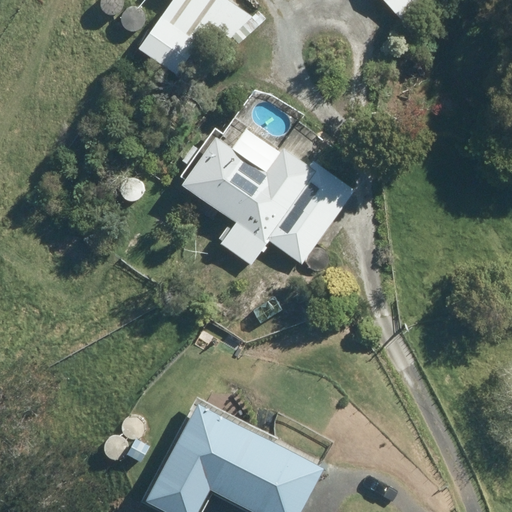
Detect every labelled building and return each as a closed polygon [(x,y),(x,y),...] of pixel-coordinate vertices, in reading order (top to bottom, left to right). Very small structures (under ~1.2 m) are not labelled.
[(171,0),(137,51),(174,77),(209,25),(232,41),(249,16),(225,0),(171,0)] [(383,0),(403,21),(406,18),(411,24),(428,8),(424,2),(426,0),(383,0)] [(399,27),(389,40),(394,44),(405,32),(399,27)] [(181,185),(192,193),(186,201),(213,221),(218,213),(235,224),(220,245),(250,267),(267,242),(300,266),(354,193),(311,162),(307,168),(282,149),(278,155),(245,131),(231,150),(215,139),(181,185)] [(239,267),(218,277),(223,287),(244,277),(239,267)] [(275,301),(253,314),(261,327),(282,314),(275,301)] [(188,399),(135,499),(159,511),(187,511),(201,486),(250,511),(294,511),(318,468),(188,399)] [(135,465),(149,451),(137,440),(148,428),(130,411),(96,449),(114,465),(124,455),(135,465)]
